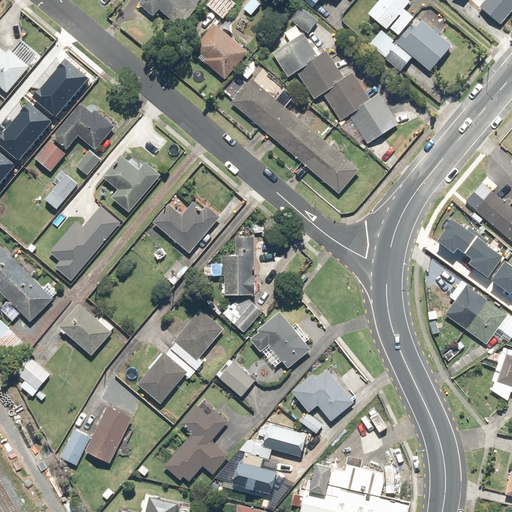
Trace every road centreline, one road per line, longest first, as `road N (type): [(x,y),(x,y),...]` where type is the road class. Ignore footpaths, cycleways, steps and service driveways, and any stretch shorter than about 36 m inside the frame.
road 1 (residential): [(50,0),(313,222),(387,271)]
road 2 (unknown): [(257,175),(135,317),(87,395)]
road 3 (secondary): [(441,511),(442,448),(394,335),(387,271)]
road 4 (secondary): [(387,271),(403,211),(511,73)]
